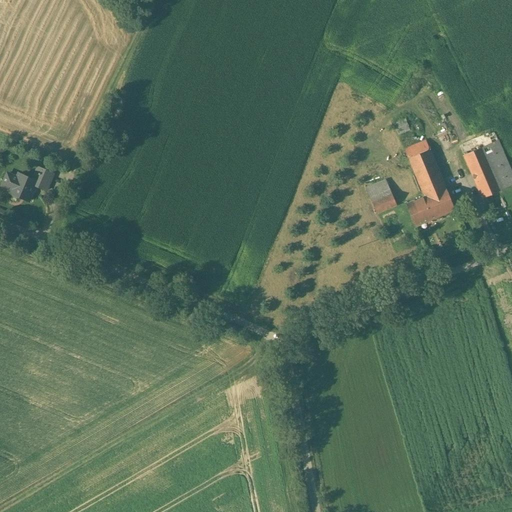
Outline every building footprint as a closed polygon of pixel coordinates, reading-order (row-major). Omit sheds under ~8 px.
[(405,119),(394,124),(398,135),(409,130),(405,119)] [(425,141),(405,149),(408,158),(429,150),(425,141)] [(511,185),(511,175),(497,141),(482,147),(500,190),(511,185)] [(482,147),(463,155),(482,198),(500,190),(482,147)] [(429,150),(408,158),(424,196),(445,187),(429,150)] [(53,174),(37,167),(32,179),(37,181),(35,186),(46,191),(53,174)] [(32,179),(18,174),(17,178),(7,173),(3,181),(5,185),(12,188),(10,193),(12,194),(13,196),(17,198),(19,197),(28,201),(35,186),(37,181),(32,179)] [(386,181),(366,189),(376,213),(396,205),(386,181)] [(424,196),(406,204),(415,226),(454,210),(445,188),(445,187),(424,196)]
